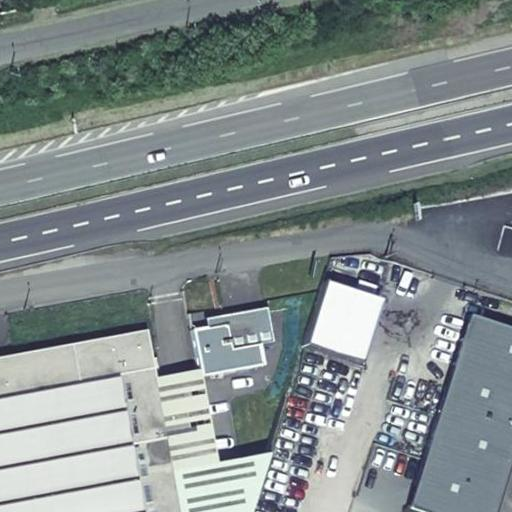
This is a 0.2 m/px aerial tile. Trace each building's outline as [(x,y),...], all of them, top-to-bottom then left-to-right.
[(379,299),(322,280),(301,344),(358,363),(379,299)] [(263,301),(187,315),(197,369),(198,377),(260,366),(257,346),(271,343),(263,301)] [(423,511),(511,511),(511,329),(466,315),(405,506),(423,511)] [(0,511),(177,511),(169,470),(151,377),(142,330),(0,357),(0,511)] [(215,461),(198,377),(197,369),(191,370),(210,462),(215,461)] [(151,377),(169,470),(210,462),(191,370),(151,377)] [(220,511),(249,511),(262,470),(268,452),(215,461),(210,462),(220,511)] [(169,470),(177,511),(220,511),(210,462),(169,470)]
